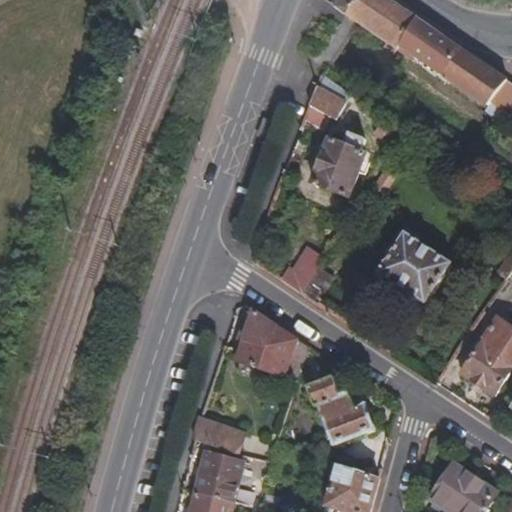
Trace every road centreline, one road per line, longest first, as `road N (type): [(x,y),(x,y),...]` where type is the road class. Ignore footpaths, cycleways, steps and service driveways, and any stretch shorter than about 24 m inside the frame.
road 1 (residential): [(190,251),(425,398)]
road 2 (residential): [(190,251),(111,511)]
road 3 (residential): [(283,0),(190,251)]
